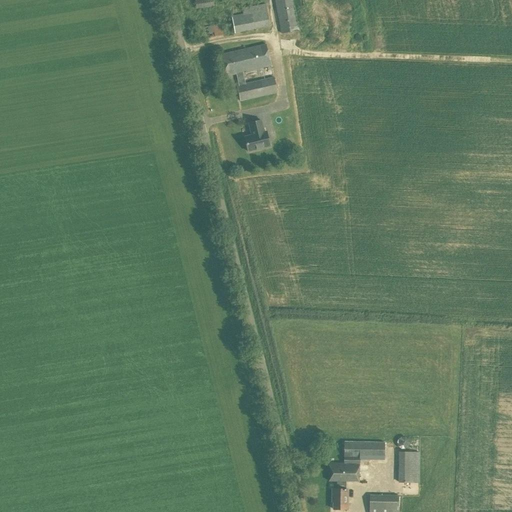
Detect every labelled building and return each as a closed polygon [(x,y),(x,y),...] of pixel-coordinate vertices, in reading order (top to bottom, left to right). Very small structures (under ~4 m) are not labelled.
[(194,0),(196,8),(214,5),(213,0),(194,0)] [(282,34),(299,31),(298,26),(292,0),(275,0),(281,29),(282,34)] [(235,33),(270,26),(266,4),(242,9),(243,15),(232,17),(235,33)] [(197,40),(223,35),(221,24),(195,29),(197,40)] [(284,38),(284,47),(292,46),(292,37),(284,38)] [(226,76),(237,74),(239,85),(237,86),(240,101),(278,92),(274,77),(245,84),(243,72),(271,66),(266,44),(221,55),(226,76)] [(262,120),(250,123),(251,131),(252,131),(253,135),(245,137),(248,151),(270,147),(267,132),(264,132),(263,129),(264,128),(262,120)] [(344,444),(345,457),(361,456),(361,459),(383,458),(382,442),(344,444)] [(419,482),(420,452),(400,452),(399,482),(419,482)] [(334,497),(334,509),(348,509),(348,489),(346,489),(346,481),(359,481),(360,457),(345,457),(345,463),(330,463),(329,481),(337,481),(337,489),(333,489),(333,497),(334,497)] [(370,511),(396,511),(397,508),(399,508),(399,495),(371,495),(370,511)]
